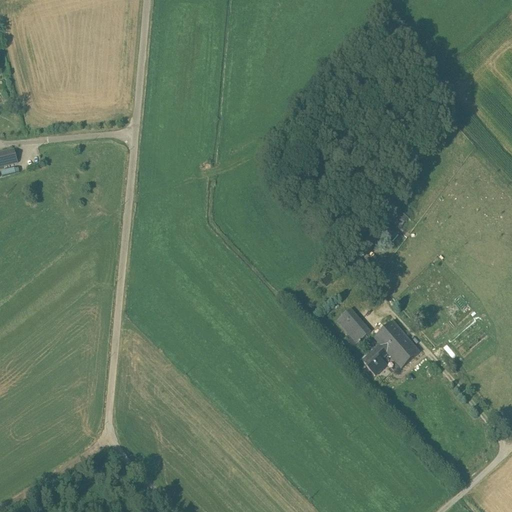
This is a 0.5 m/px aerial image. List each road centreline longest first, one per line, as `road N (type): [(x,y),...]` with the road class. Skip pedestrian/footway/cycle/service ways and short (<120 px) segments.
road 1 (unclassified): [(173,511),(107,437),(146,0)]
road 2 (track): [(107,437),(0,510)]
